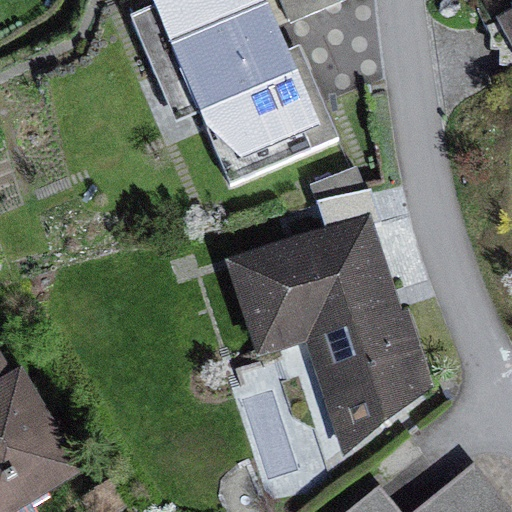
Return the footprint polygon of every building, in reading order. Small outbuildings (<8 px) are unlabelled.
[(287,52),(265,0),(167,0),(131,15),(177,124),(201,116),(233,188),(342,142),(300,46),(287,52)] [(347,0),(280,0),(291,25),(349,2),(347,0)] [(511,11),(496,20),(511,49),(511,11)] [(425,396),(365,219),(232,264),(262,351),(304,337),(352,460),(425,396)] [(0,350),(0,511),(23,511),(86,472),(22,372),(15,376),(0,350)] [(511,511),(511,509),(477,467),(420,511),(404,511),(384,486),(351,511),(511,511)]
